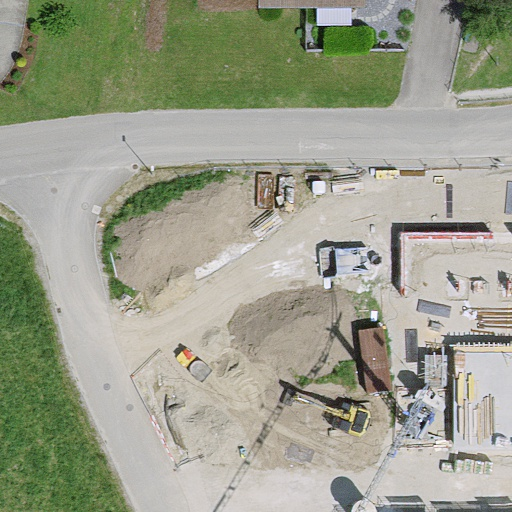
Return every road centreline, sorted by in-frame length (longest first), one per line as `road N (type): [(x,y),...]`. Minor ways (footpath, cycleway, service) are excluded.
road 1 (tertiary): [(56,158),(213,142),(511,137)]
road 2 (residential): [(56,158),(78,302),(166,511)]
